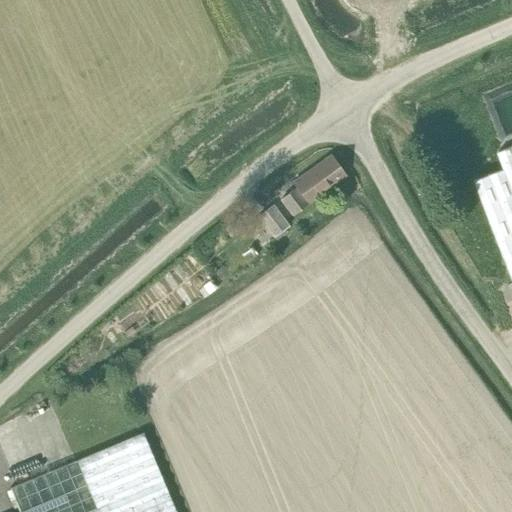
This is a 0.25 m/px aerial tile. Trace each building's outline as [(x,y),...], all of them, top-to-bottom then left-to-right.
[(511,146),(498,153),(504,169),(501,171),(474,181),(511,277),(511,146)] [(339,181),(339,180),(345,176),(334,161),(328,165),(325,160),(292,183),(296,188),(280,200),(292,215),(339,181)] [(274,237),(288,225),(284,221),(272,205),(258,216),(274,237)] [(110,331),(104,336),(111,345),(117,339),(110,331)] [(175,511),(163,482),(162,480),(142,433),(9,489),(19,511),(175,511)]
